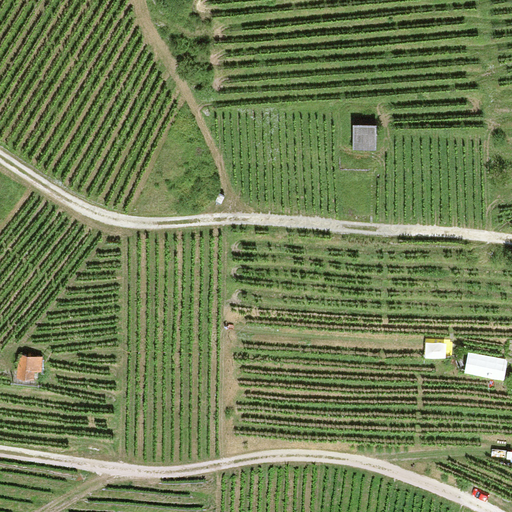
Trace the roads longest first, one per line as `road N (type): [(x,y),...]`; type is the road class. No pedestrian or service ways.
road 1 (track): [(0,161),(59,200),(131,225),(219,219),(511,242)]
road 2 (track): [(483,511),(362,460),(283,455),(139,474),(0,455)]
road 3 (track): [(376,465),(511,445)]
